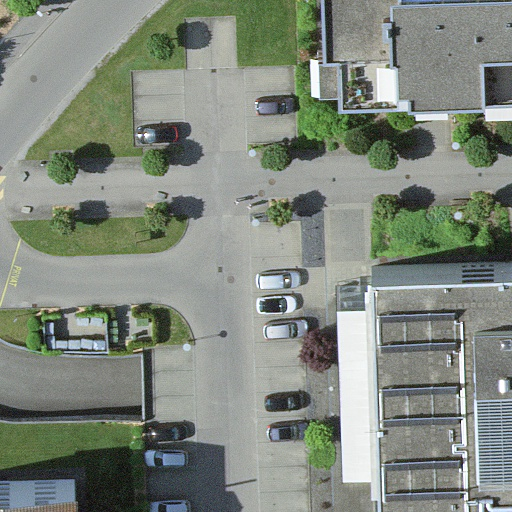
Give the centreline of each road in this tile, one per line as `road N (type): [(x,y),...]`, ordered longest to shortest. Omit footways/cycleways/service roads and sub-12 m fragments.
road 1 (residential): [(214,281),(223,511)]
road 2 (residential): [(214,281),(209,63)]
road 3 (residential): [(0,283),(214,281)]
road 4 (residential): [(125,0),(0,134)]
